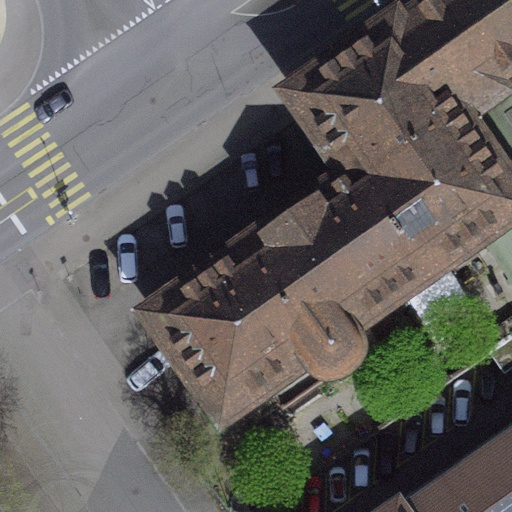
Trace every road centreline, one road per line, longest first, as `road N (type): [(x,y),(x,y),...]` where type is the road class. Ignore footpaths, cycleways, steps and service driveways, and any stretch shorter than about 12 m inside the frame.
road 1 (secondary): [(0,189),(188,56)]
road 2 (residential): [(0,332),(125,511)]
